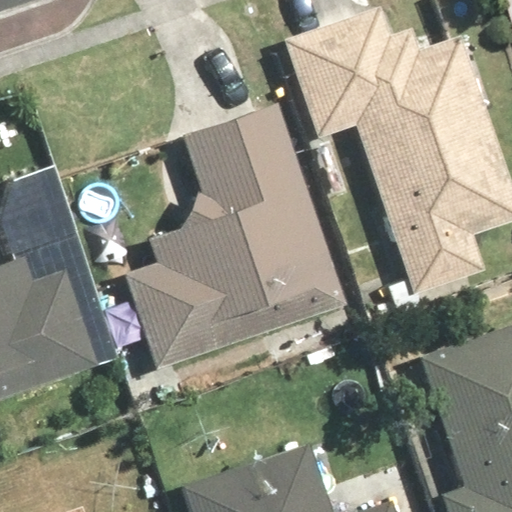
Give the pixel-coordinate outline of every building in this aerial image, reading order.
[(393,3),(273,42),(303,135),(338,123),(394,294),(460,273),(450,240),(511,219),(474,107),(489,102),(466,32),(409,51),(393,3)] [(335,307),(263,101),(168,134),(197,216),(137,237),(144,259),(111,270),(147,373),(335,307)] [(0,392),(87,364),(57,275),(18,288),(10,263),(0,266),(0,392)] [(511,511),(511,316),(408,357),(458,483),(429,494),(436,511),(511,511)] [(313,511),(292,448),(171,489),(179,511),(373,511),(372,507),(358,511),(313,511)]
